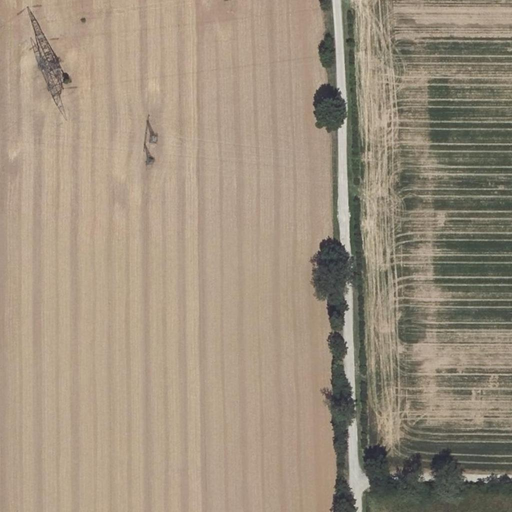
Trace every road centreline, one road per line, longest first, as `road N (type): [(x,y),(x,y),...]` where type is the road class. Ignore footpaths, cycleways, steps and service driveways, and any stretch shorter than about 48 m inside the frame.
road 1 (track): [(356,511),(336,0)]
road 2 (track): [(355,479),(511,479)]
